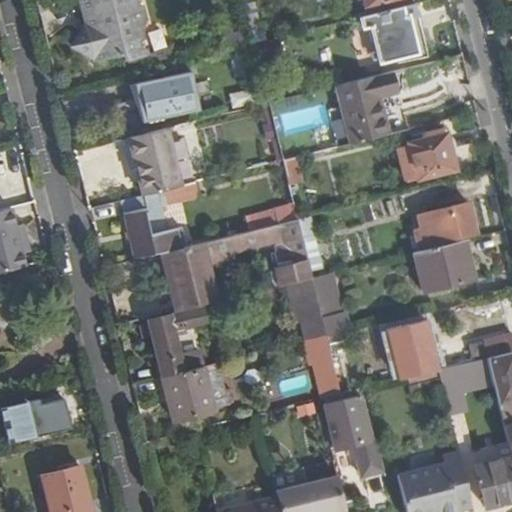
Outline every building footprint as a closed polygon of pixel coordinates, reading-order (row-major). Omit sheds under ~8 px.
[(136,0),(80,0),(85,16),(92,20),(94,29),(89,30),(78,48),(95,58),(96,60),(125,54),(127,59),(148,54),(143,33),(150,22),(146,4),(138,6),(136,0)] [(364,0),(368,14),(408,4),(407,0),(364,0)] [(247,3),(252,39),(261,38),(256,1),(247,3)] [(405,14),(403,6),(360,17),(364,28),(372,26),(380,61),(418,52),(408,14),(405,14)] [(72,44),(78,48),(89,30),(94,29),(92,20),(85,16),(86,21),(72,44)] [(255,43),(238,47),(244,71),(260,66),(255,43)] [(137,83),(146,121),(201,108),(192,70),(137,83)] [(393,70),(335,84),(350,143),(408,128),(393,70)] [(248,88),(229,92),(233,106),(251,102),(248,88)] [(167,126),(128,136),(143,195),(181,185),(167,126)] [(432,129),(434,135),(395,145),(404,180),(456,168),(445,126),(432,129)] [(300,155),(319,151),(317,143),(308,145),(307,143),(296,146),(298,156),(300,155)] [(294,157),(283,160),(289,184),(301,181),(294,157)] [(143,195),(120,201),(134,258),(164,250),(182,246),(177,227),(163,230),(159,216),(170,214),(169,204),(201,197),(198,181),(181,185),(143,195)] [(465,238),(477,235),(469,202),(418,214),(422,227),(415,229),(420,249),(465,238)] [(0,208),(0,271),(27,265),(23,247),(17,223),(12,205),(0,208)] [(288,282),(312,276),(297,217),(275,222),(279,237),(280,241),(283,251),(278,253),(281,266),(274,268),(278,284),(288,282)] [(17,223),(23,247),(31,245),(24,221),(17,223)] [(275,222),(196,243),(201,263),(230,255),(229,249),(279,237),(275,222)] [(475,277),(465,238),(420,249),(413,251),(423,291),(475,277)] [(283,251),(280,241),(275,243),(278,253),(283,251)] [(182,246),(164,250),(178,309),(203,303),(211,301),(201,263),(196,243),(182,246)] [(342,310),(332,271),(312,276),(322,315),(342,310)] [(306,339),(326,334),(322,315),(312,276),(288,282),(297,322),(301,320),(306,339)] [(163,375),(184,370),(175,329),(208,322),(203,303),(178,309),(148,317),(150,327),(162,376),(163,375)] [(322,315),(326,334),(351,328),(346,309),(342,310),(322,315)] [(150,327),(148,317),(140,319),(143,330),(150,327)] [(396,365),(414,361),(413,355),(434,350),(426,320),(387,329),(396,365)] [(511,350),(511,332),(481,340),(486,356),(488,356),(511,350)] [(314,362),(322,397),(340,392),(333,358),(326,334),(306,339),(305,339),(310,363),(314,362)] [(413,355),(414,361),(435,356),(434,350),(413,355)] [(505,426),(511,423),(511,350),(488,356),(494,383),(501,408),(505,426)] [(333,358),(340,392),(351,389),(343,356),(333,358)] [(494,383),(488,356),(486,356),(438,368),(443,390),(444,395),(463,390),(494,383)] [(214,410),(203,366),(184,370),(163,375),(173,419),(214,410)] [(438,368),(400,377),(406,399),(443,390),(438,368)] [(444,395),(450,416),(468,411),(463,390),(444,395)] [(371,439),(360,393),(324,402),(335,450),(347,447),(349,457),(356,455),(362,477),(384,471),(375,438),(371,439)] [(46,433),(72,426),(64,398),(42,403),(40,398),(28,401),(33,422),(36,435),(46,433)] [(451,511),(473,507),(459,451),(442,455),(444,462),(398,474),(406,511),(451,511)] [(511,453),(475,463),(485,505),(511,498),(511,453)] [(91,511),(81,465),(42,474),(51,511),(91,511)] [(336,511),(346,510),(337,474),(276,489),(278,495),(281,511),(336,511)] [(281,511),(278,495),(216,511),(281,511)]
